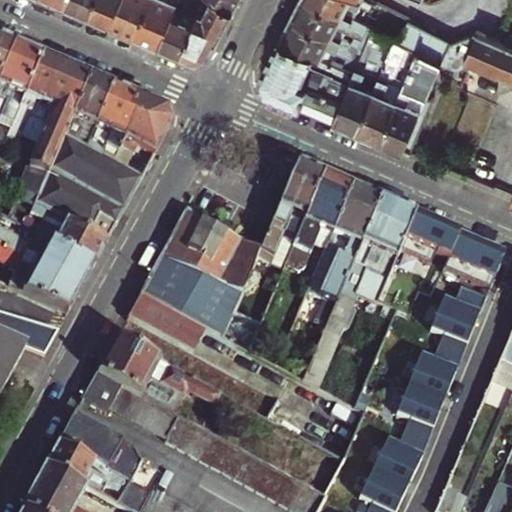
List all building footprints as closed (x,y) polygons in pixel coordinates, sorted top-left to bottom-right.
[(67,0),(65,4),(88,14),(93,0),(67,0)] [(111,24),(121,0),(93,0),(88,14),(111,24)] [(121,0),(111,24),(135,34),(149,0),(121,0)] [(149,0),(135,34),(159,45),(177,0),(149,0)] [(177,0),(159,45),(181,54),(197,15),(192,12),(186,10),(190,0),(177,0)] [(209,54),(233,8),(225,2),(221,0),(209,0),(210,0),(206,9),(200,7),(197,15),(181,54),(195,60),(209,54)] [(375,28),(318,0),(297,0),(291,14),(344,40),(348,31),(369,41),(375,28)] [(318,0),(375,28),(387,34),(405,43),(420,50),(430,28),(409,17),(409,16),(379,0),(379,1),(375,0),(318,0)] [(192,12),(197,15),(200,7),(202,4),(197,2),(192,12)] [(344,40),(291,14),(279,36),(332,63),(337,54),(359,65),(365,51),(344,40)] [(337,118),(360,128),(385,71),(373,66),(387,34),(375,28),(369,41),(365,51),(359,65),(355,74),(337,118)] [(465,62),(511,81),(511,43),(478,30),(452,39),(430,28),(420,50),(416,61),(407,81),(383,138),(413,151),(436,98),(428,94),(442,62),(459,70),(464,67),(465,62)] [(268,89),(337,118),(355,74),(332,63),(279,36),(261,74),(268,89)] [(0,82),(15,47),(0,40),(0,82)] [(360,128),(383,138),(407,81),(396,76),(405,56),(416,61),(420,50),(405,43),(403,46),(397,44),(385,71),(360,128)] [(0,121),(13,126),(18,115),(42,59),(15,47),(0,82),(0,121)] [(18,115),(48,128),(50,123),(52,124),(57,113),(58,111),(61,110),(76,73),(42,59),(18,115)] [(57,113),(72,119),(89,79),(76,73),(61,110),(58,111),(57,113)] [(94,131),(112,89),(89,79),(72,119),(63,141),(85,153),(88,145),(79,141),(85,126),(94,131)] [(127,121),(136,99),(112,89),(94,131),(88,145),(85,153),(111,167),(126,144),(125,142),(132,124),(127,121)] [(126,144),(111,167),(140,183),(171,126),(166,112),(136,99),(127,121),(132,124),(125,142),(126,144)] [(21,191),(38,199),(63,141),(72,119),(57,113),(52,124),(50,123),(48,128),(21,191)] [(38,199),(34,208),(48,214),(87,236),(96,218),(115,228),(140,183),(111,167),(85,153),(63,141),(38,199)] [(299,168),(261,255),(259,258),(274,265),(282,246),(284,247),(297,216),(308,220),(326,179),(299,168)] [(354,191),(326,179),(308,220),(288,269),(304,277),(322,234),(334,238),(354,191)] [(383,204),(354,191),(334,238),(310,295),(339,307),(383,204)] [(419,219),(383,204),(339,307),(305,388),(319,395),(343,337),(351,332),(357,317),(356,309),(360,302),(379,310),(419,219)] [(24,231),(36,237),(48,214),(34,208),(24,231)] [(48,214),(36,237),(93,268),(105,245),(87,236),(48,214)] [(188,214),(162,259),(243,297),(259,258),(261,255),(188,214)] [(96,218),(87,236),(105,245),(115,228),(96,218)] [(0,234),(0,251),(80,293),(93,268),(36,237),(29,250),(0,234)] [(8,289),(67,317),(80,293),(0,251),(0,268),(15,276),(8,289)] [(162,259),(141,298),(250,357),(261,329),(236,315),(243,297),(162,259)] [(432,361),(456,371),(486,300),(461,290),(456,304),(443,299),(429,333),(441,338),(432,361)] [(141,298),(129,320),(277,402),(289,378),(250,357),(141,298)] [(117,341),(97,376),(163,412),(175,390),(207,406),(214,395),(117,341)] [(0,398),(21,360),(26,351),(0,343),(0,398)] [(432,361),(421,357),(396,416),(410,422),(432,431),(456,371),(432,361)] [(97,376),(82,403),(106,417),(110,411),(167,442),(166,445),(288,511),(314,511),(321,498),(163,412),(97,376)] [(73,419),(58,447),(129,487),(131,484),(141,465),(134,452),(73,419)] [(410,422),(400,446),(422,457),(432,431),(410,422)] [(394,511),(422,457),(400,446),(389,440),(359,499),(370,504),(366,511),(394,511)] [(58,447),(46,469),(85,490),(118,508),(129,487),(58,447)] [(46,469),(22,511),(81,511),(76,509),(85,490),(46,469)] [(131,484),(129,487),(118,508),(125,511),(187,511),(162,499),(161,500),(131,484)] [(445,489),(435,511),(465,511),(470,500),(445,489)]
